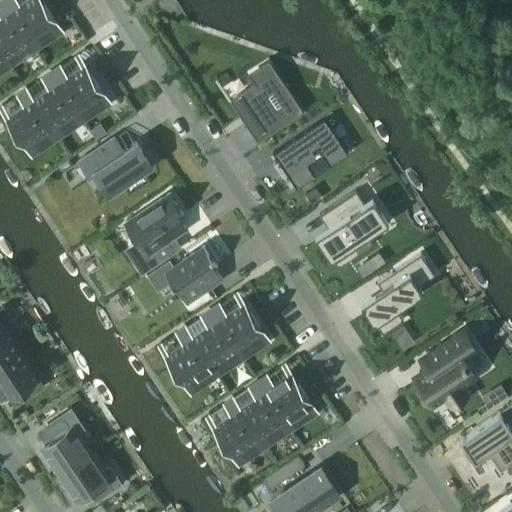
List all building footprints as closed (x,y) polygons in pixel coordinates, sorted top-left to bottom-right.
[(0,46),(4,53),(29,37),(5,0),(0,3),(0,11),(2,14),(0,15),(0,46)] [(53,21),(39,0),(22,0),(19,2),(17,0),(4,0),(5,0),(29,37),(53,21)] [(49,26),(41,32),(47,40),(55,34),(49,26)] [(27,41),(18,47),(24,56),(33,50),(27,41)] [(102,92),(83,63),(67,74),(61,66),(53,72),(77,108),(102,92)] [(254,81),(230,98),(258,140),(304,109),(275,67),(254,81)] [(52,125),(77,108),(53,72),(44,78),(49,85),(33,97),(52,125)] [(28,141),(52,125),(33,97),(27,88),(19,94),(25,102),(9,113),(28,141)] [(324,118),(275,151),(297,184),(314,173),(307,162),(322,152),(329,163),(346,151),(324,118)] [(82,121),(73,127),(79,136),(88,130),(82,121)] [(115,134),(78,158),(88,174),(94,170),(107,190),(154,159),(140,139),(125,149),(115,134)] [(42,141),(33,147),(38,155),(47,149),(42,141)] [(312,201),(322,195),(317,186),(307,192),(312,201)] [(328,225),(315,233),(331,257),(333,256),(334,260),(335,260),(335,261),(336,262),(337,263),(338,263),(339,263),(340,264),(341,263),(342,263),(343,263),(358,252),(352,243),(366,234),(367,235),(368,234),(368,233),(389,219),(373,195),(365,201),(356,188),(320,213),(328,225)] [(165,193),(125,219),(155,264),(182,246),(175,236),(187,227),(165,193)] [(205,246),(164,272),(180,296),(183,293),(190,304),(221,283),(213,270),(218,266),(205,246)] [(382,283),(361,297),(375,317),(376,315),(384,327),(404,314),(396,302),(422,284),(419,280),(435,269),(421,249),(378,278),(382,283)] [(260,329),(241,301),(226,311),(220,303),(212,309),(236,345),(260,329)] [(0,308),(0,355),(19,343),(15,335),(23,330),(7,304),(0,308)] [(211,362),(236,345),(212,309),(203,315),(208,323),(192,334),(211,362)] [(186,379),(211,362),(192,334),(186,326),(178,332),(184,340),(167,351),(186,379)] [(430,367),(416,377),(433,402),(446,393),(450,397),(462,389),(459,384),(475,374),(463,357),(476,348),(463,330),(423,357),(430,367)] [(19,343),(0,355),(0,379),(10,396),(15,404),(45,385),(19,343)] [(308,401),(289,372),(273,382),(268,375),(259,381),(284,417),(308,401)] [(259,434),(284,417),(259,381),(250,387),(256,395),(240,406),(259,434)] [(240,458),(264,442),(259,434),(240,406),(234,398),(226,404),(231,412),(215,422),(240,458)] [(511,424),(502,409),(462,435),(476,456),(511,432),(511,424)] [(53,437),(43,444),(62,472),(90,453),(64,416),(47,428),(53,437)] [(90,453),(62,472),(79,496),(90,488),(97,498),(114,487),(90,453)] [(271,487),(305,464),(298,453),(264,476),(271,487)] [(306,511),(337,491),(321,466),(272,499),(276,504),(277,504),(281,511),(306,511)]
